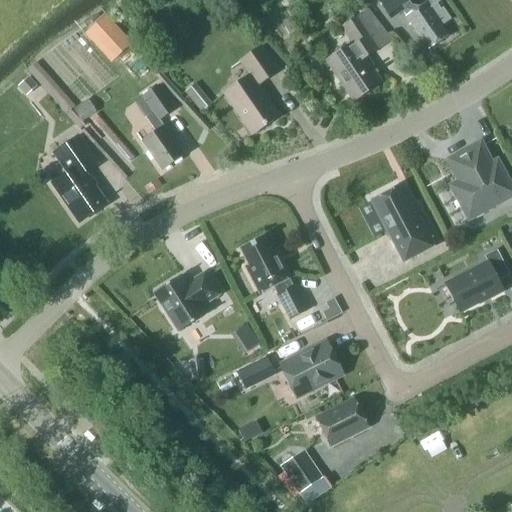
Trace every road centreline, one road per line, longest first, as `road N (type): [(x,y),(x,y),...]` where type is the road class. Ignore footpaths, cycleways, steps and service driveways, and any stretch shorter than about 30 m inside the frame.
road 1 (residential): [(287,178),(400,399),(511,336)]
road 2 (residential): [(0,363),(79,281),(145,234),(217,199),(287,178)]
road 3 (residential): [(287,178),(398,133),(511,63)]
road 4 (secondary): [(133,511),(0,378)]
